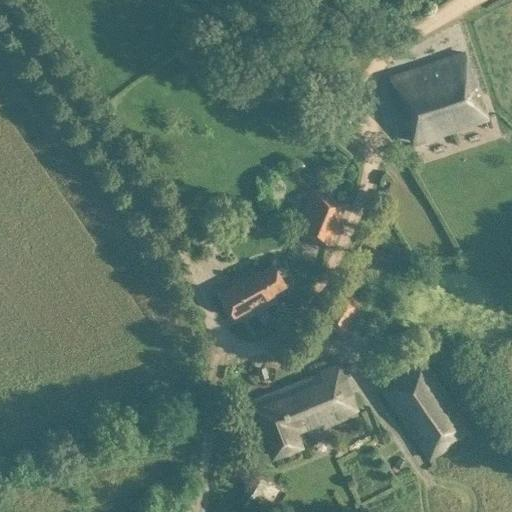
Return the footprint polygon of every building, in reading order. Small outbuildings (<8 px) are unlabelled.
[(411,143),(485,118),(463,53),(390,78),(411,143)] [(345,201),(312,187),(293,232),(325,246),(345,201)] [(285,284),(272,262),(219,292),(233,316),(272,294),(271,292),(285,284)] [(339,333),(359,302),(338,289),(318,320),(339,333)] [(392,375),(377,388),(427,459),(474,429),(471,426),(465,416),(470,414),(462,401),(461,401),(428,354),(424,357),(421,354),(415,359),(392,375)] [(272,455),(291,448),(300,444),(295,432),(355,408),(338,366),(250,401),(272,455)] [(494,402),(477,414),(479,418),(486,429),(487,431),(505,420),(494,402)] [(248,508),(254,497),(256,498),(265,482),(251,474),(242,490),(244,492),(238,502),(248,508)]
